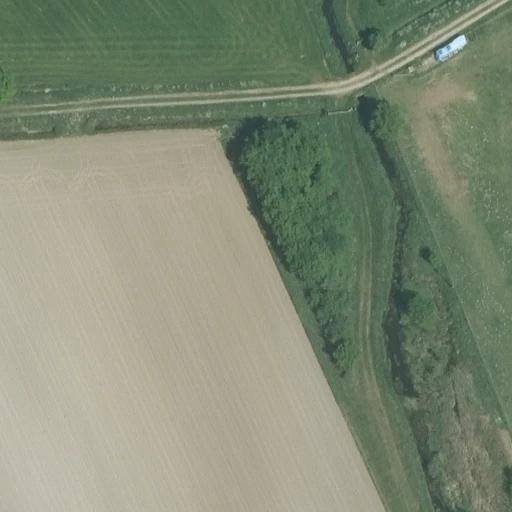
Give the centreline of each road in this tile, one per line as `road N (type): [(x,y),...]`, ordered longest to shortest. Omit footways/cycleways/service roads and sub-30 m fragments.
road 1 (track): [(339,86),(264,98),(0,113)]
road 2 (track): [(490,0),(379,63)]
